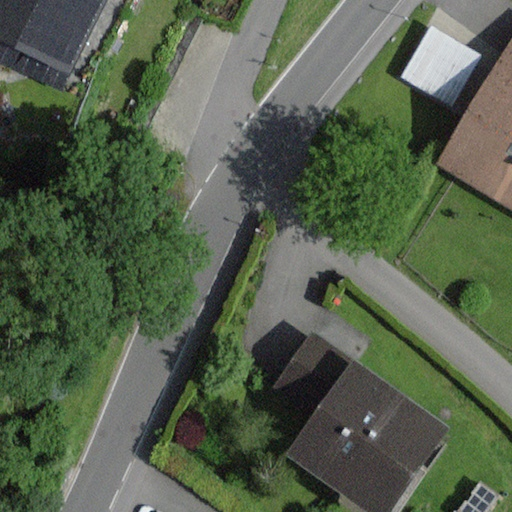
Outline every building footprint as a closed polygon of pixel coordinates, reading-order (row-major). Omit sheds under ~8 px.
[(90,57),(117,0),(0,0),(0,49),(30,64),(44,35),(90,57)] [(408,65),(458,95),(488,45),(438,15),(408,65)] [(511,82),(464,162),(511,191),(511,82)] [(370,356),(332,330),(297,380),(334,406),(370,356)] [(378,358),(314,448),(403,511),(468,421),(378,358)]
